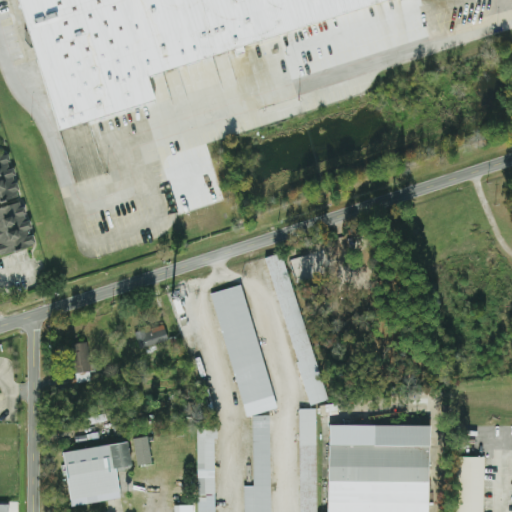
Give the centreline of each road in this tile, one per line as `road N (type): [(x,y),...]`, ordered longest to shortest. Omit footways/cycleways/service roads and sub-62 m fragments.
road 1 (residential): [(0,324),(511,157)]
road 2 (residential): [(34,315),(38,511)]
